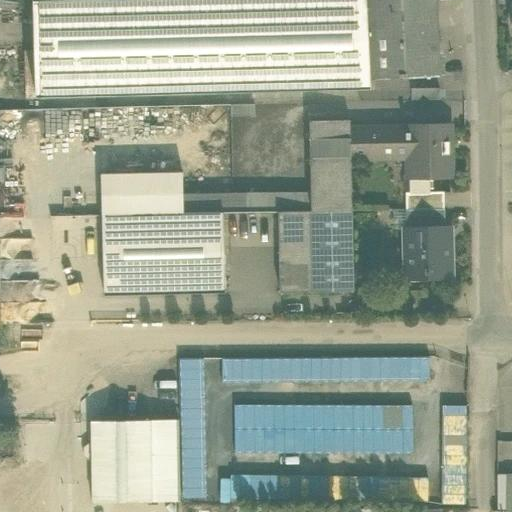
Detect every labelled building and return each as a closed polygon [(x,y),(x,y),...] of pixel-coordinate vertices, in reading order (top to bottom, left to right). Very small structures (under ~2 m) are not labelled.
[(370,80),(371,80),(369,34),(367,0),(37,0),(33,0),(35,97),(371,89),(370,80)] [(438,29),(436,0),(367,0),(369,34),(400,32),(437,30),(437,29),(438,29)] [(437,30),(400,32),(403,78),(440,76),(437,30)] [(371,80),(403,78),(400,32),(369,34),(371,80)] [(411,100),(439,100),(439,88),(411,88),(411,100)] [(230,105),(230,116),(254,116),(254,104),(230,105)] [(309,122),(310,193),(311,212),(351,211),(350,160),(349,128),(349,121),(309,122)] [(427,171),(427,177),(450,177),(450,152),(445,152),(445,144),(450,144),(449,126),(408,127),(408,132),(380,133),(380,127),(349,128),(350,160),(409,159),(409,172),(427,171)] [(223,213),(246,213),(246,194),(183,196),(182,173),(101,175),(102,215),(223,213)] [(428,189),(449,189),(449,179),(428,179),(428,189)] [(410,210),(414,210),(444,209),(444,192),(409,193),(410,210)] [(310,193),(246,194),(246,213),(278,213),(311,212),(310,193)] [(444,228),(444,209),(414,210),(414,229),(444,228)] [(351,211),(311,212),(312,292),(353,292),(351,211)] [(279,293),(312,292),(311,212),(278,213),(279,293)] [(225,293),(223,213),(102,215),(104,296),(225,293)] [(425,266),(425,276),(450,276),(450,245),(444,245),(444,228),(414,229),(405,229),(406,266),(425,266)] [(429,355),(221,357),(221,384),(429,381),(429,355)] [(207,497),(203,358),(179,359),(182,498),(207,497)] [(412,405),(233,405),(233,454),(412,454),(412,405)] [(466,505),(466,406),(440,406),(441,505),(466,505)] [(178,420),(150,420),(90,421),(91,443),(89,443),(84,448),(84,456),(90,460),(91,460),(92,503),(152,502),(179,502),(178,420)] [(511,439),(496,439),(496,471),(511,471),(511,439)] [(230,478),(220,478),(219,503),(230,503),(230,499),(427,502),(428,478),(230,474),(230,478)] [(506,511),(506,475),(497,474),(497,511),(506,511)]
